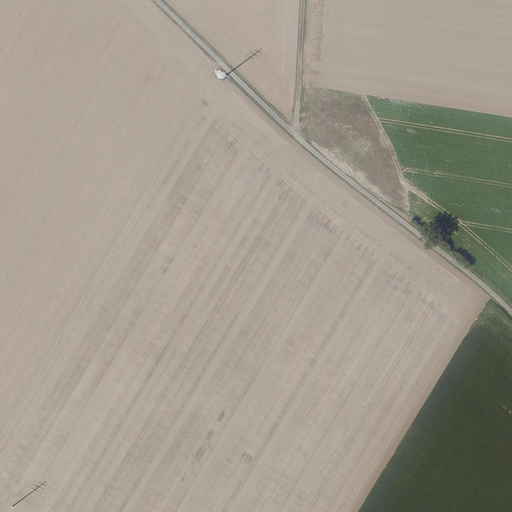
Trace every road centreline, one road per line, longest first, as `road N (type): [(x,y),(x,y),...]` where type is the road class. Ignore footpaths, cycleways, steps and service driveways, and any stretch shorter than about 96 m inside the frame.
road 1 (unclassified): [(511,313),(317,155),(159,0)]
road 2 (track): [(292,130),(304,0)]
